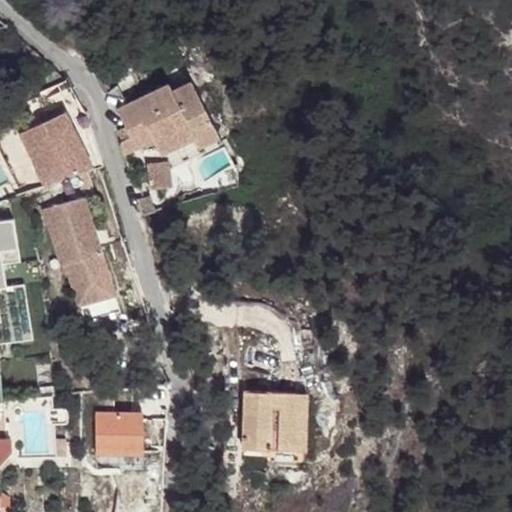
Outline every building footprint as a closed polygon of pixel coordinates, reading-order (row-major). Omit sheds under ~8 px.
[(41,94),(69,83),(46,61),(32,77),(41,94)] [(118,92),(112,97),(121,118),(128,114),(118,92)] [(173,93),(128,114),(121,118),(129,134),(122,137),(126,147),(122,149),(126,162),(156,149),(161,159),(195,142),(201,156),(221,147),(195,92),(176,100),(173,93)] [(43,181),(90,166),(63,107),(20,125),(43,181)] [(147,173),(148,200),(170,199),(169,172),(147,173)] [(82,190),(43,203),(61,260),(67,259),(69,266),(67,267),(77,299),(113,287),(82,190)] [(145,225),(156,221),(151,204),(140,209),(145,225)] [(15,219),(0,220),(0,343),(32,339),(24,283),(7,286),(3,264),(21,262),(15,219)] [(113,287),(77,299),(82,315),(118,304),(113,287)] [(268,451),(294,452),(297,393),(244,392),(240,449),(268,451)] [(294,452),(304,468),(307,394),(297,393),(294,452)] [(1,400),(0,400),(0,459),(10,449),(10,434),(5,434),(0,434),(0,406),(3,407),(3,400),(1,400)] [(303,468),(304,468),(294,452),(268,451),(267,466),(303,468)]
